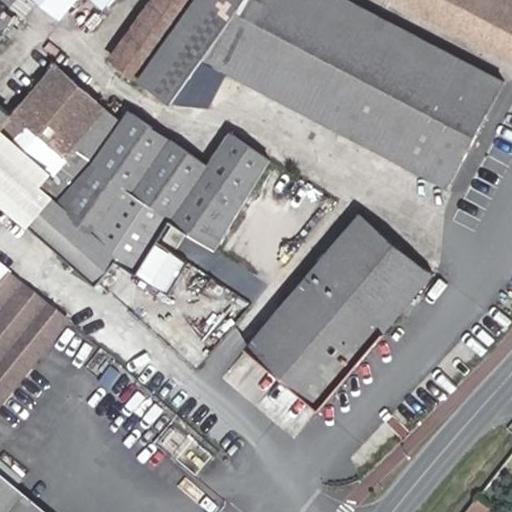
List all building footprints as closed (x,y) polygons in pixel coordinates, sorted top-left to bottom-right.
[(107,0),(8,0),(12,3),(14,0),(41,0),(61,16),(74,0),(100,0),(105,4),(107,0)] [(505,82),(348,0),(153,0),(112,58),(174,103),(205,60),(228,72),(449,188),(505,82)] [(511,0),(411,0),(511,52),(511,0)] [(13,17),(0,6),(0,30),(1,31),(13,17)] [(210,107),(228,72),(205,60),(174,103),(210,107)] [(217,250),(271,161),(232,133),(208,165),(130,111),(123,121),(57,63),(13,115),(2,129),(0,127),(0,196),(99,284),(118,261),(157,285),(176,253),(160,242),(173,221),(217,250)] [(13,115),(0,104),(0,127),(2,129),(13,115)] [(319,409),(434,274),(363,214),(248,348),(319,409)] [(178,248),(186,233),(173,225),(164,239),(178,248)] [(0,291),(12,278),(0,267),(0,291)] [(0,511),(44,511),(0,475),(0,408),(69,323),(12,278),(0,291),(0,511)] [(494,511),(478,497),(466,511),(494,511)]
